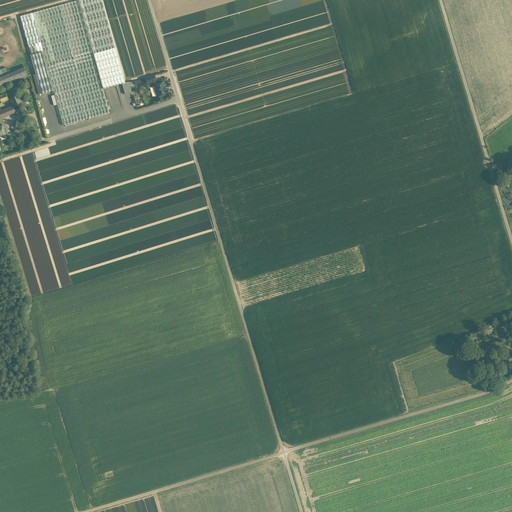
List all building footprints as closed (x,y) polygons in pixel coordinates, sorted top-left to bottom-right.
[(79,0),(20,16),(28,47),(41,44),(53,90),(63,125),(109,112),(103,89),(79,0)] [(125,83),(102,0),(79,0),(103,89),(122,83),(125,83)] [(53,90),(41,44),(28,47),(36,74),(33,75),(39,94),(53,90)] [(23,65),(0,74),(0,87),(28,77),(23,65)] [(154,75),(145,78),(147,84),(152,83),(155,82),(156,81),(154,75)] [(125,83),(122,83),(125,94),(132,92),(129,82),(125,83)] [(156,84),(154,85),(158,96),(160,96),(161,96),(164,96),(165,94),(167,94),(164,82),(156,84)] [(18,91),(7,95),(8,100),(10,99),(10,98),(19,95),(18,91)] [(6,93),(0,95),(0,99),(1,102),(8,100),(7,95),(6,93)] [(19,95),(10,98),(10,99),(13,106),(22,103),(22,102),(19,95)] [(11,107),(0,111),(0,117),(3,117),(14,113),(11,107)]
